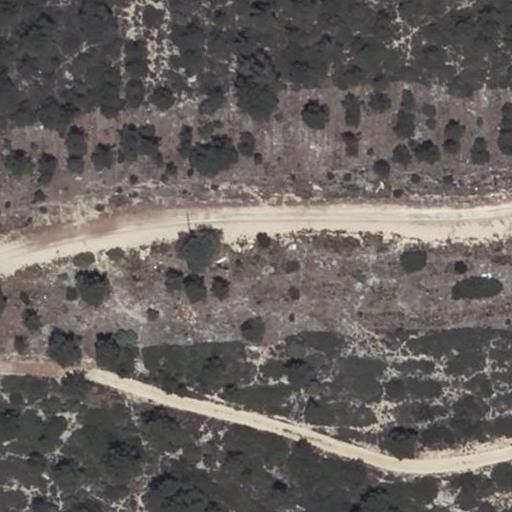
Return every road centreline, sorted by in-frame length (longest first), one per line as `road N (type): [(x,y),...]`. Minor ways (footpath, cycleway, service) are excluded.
road 1 (track): [(511,452),(434,465),(57,368),(0,375)]
road 2 (track): [(511,207),(66,231),(0,254)]
